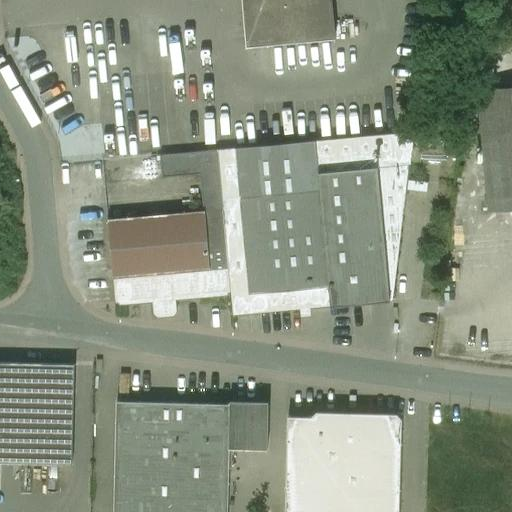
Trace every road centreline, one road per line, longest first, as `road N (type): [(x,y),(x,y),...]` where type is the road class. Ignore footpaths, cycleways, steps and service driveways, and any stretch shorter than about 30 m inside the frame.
road 1 (residential): [(511,391),(46,329)]
road 2 (residential): [(46,329),(37,157),(0,83)]
